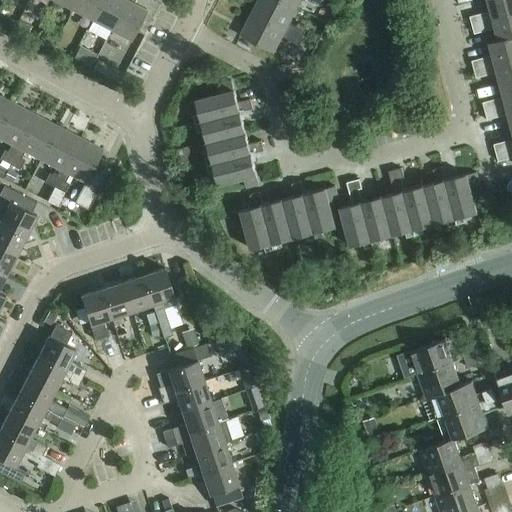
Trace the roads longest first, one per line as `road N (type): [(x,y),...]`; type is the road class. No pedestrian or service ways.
road 1 (residential): [(182,32),(255,67),(290,154),(367,162),(467,134),(442,0)]
road 2 (residential): [(0,363),(44,280),(173,227)]
road 3 (tertiary): [(511,266),(357,321),(321,348)]
road 4 (residential): [(173,227),(321,348)]
road 5 (residential): [(73,503),(149,477),(119,383)]
road 6 (tertiary): [(321,348),(305,379),(286,511)]
road 7 (residential): [(130,117),(0,47)]
road 8 (residential): [(119,383),(71,469),(73,503)]
